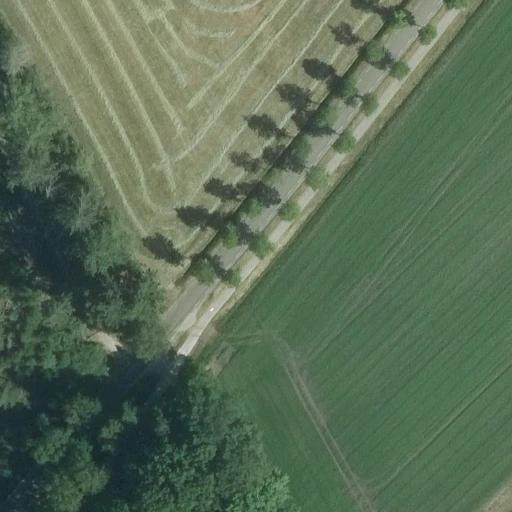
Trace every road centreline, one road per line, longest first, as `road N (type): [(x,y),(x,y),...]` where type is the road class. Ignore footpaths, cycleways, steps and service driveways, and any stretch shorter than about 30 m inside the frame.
road 1 (tertiary): [(11,511),(430,0)]
road 2 (track): [(142,361),(116,347),(86,306),(0,143)]
road 3 (track): [(171,372),(246,511)]
